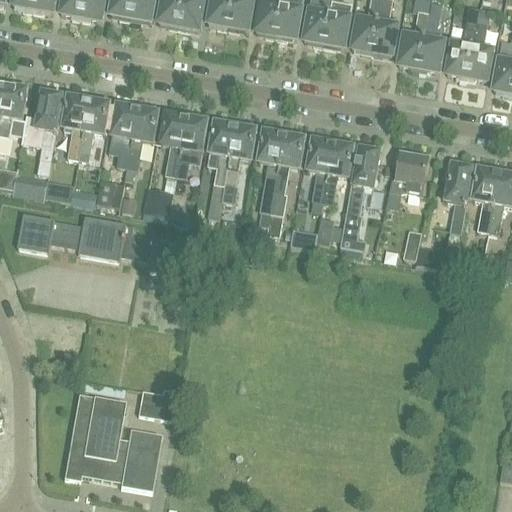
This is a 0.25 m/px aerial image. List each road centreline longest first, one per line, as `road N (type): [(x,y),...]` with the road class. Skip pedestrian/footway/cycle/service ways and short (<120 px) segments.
road 1 (residential): [(0,48),(511,143)]
road 2 (residential): [(19,511),(21,372),(0,313)]
